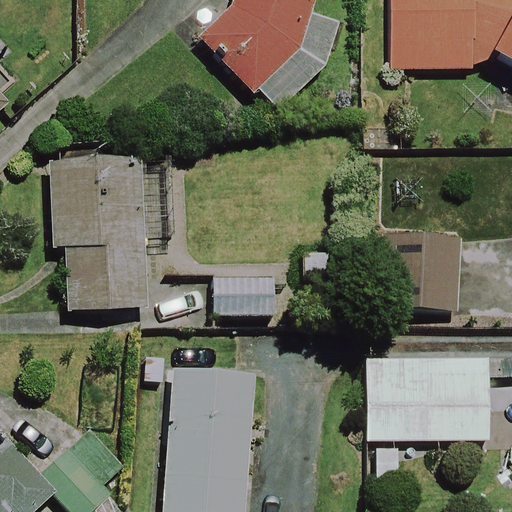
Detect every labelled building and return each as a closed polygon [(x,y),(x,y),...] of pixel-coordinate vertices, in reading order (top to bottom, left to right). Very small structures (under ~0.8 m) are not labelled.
[(196,59),(218,66),(219,78),(250,102),(270,121),(319,77),(334,30),(307,22),(313,0),(225,0),(220,19),(210,16),(196,59)] [(511,0),(385,0),(385,80),(476,80),(476,64),(486,64),(511,77),(511,0)] [(136,320),(135,171),(45,172),(46,257),(59,257),(60,321),(136,320)] [(451,247),(377,244),(375,317),(448,320),(451,247)] [(278,286),(209,282),(207,323),(276,327),(278,286)] [(359,364),(358,479),(398,480),(399,449),(482,450),(483,365),(359,364)] [(241,511),(250,384),(167,379),(158,511),(241,511)] [(93,511),(104,501),(61,461),(33,490),(55,511),(93,511)] [(36,511),(40,508),(0,465),(0,511),(36,511)]
